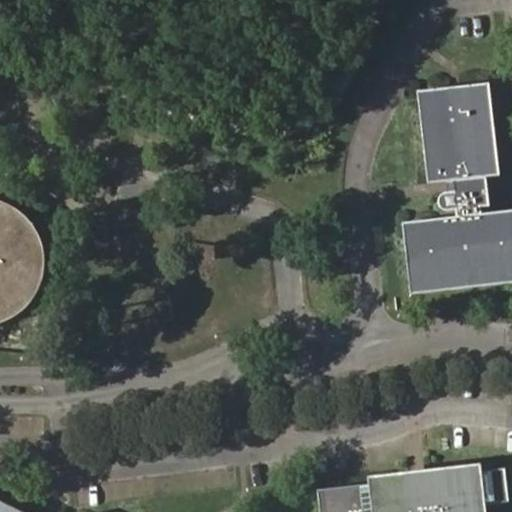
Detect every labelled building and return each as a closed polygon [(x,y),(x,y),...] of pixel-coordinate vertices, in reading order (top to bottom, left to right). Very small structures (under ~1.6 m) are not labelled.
[(441,197),(440,201),(439,203),(440,206),(442,210),(447,213),(452,213),(460,212),(461,219),(406,225),(414,297),(511,285),(511,212),(487,216),(486,209),(493,208),(490,188),(483,189),(482,179),(504,176),(493,84),(423,92),(433,185),(456,182),(457,191),(449,192),(446,193),(443,195),(441,197)] [(0,318),(9,315),(14,313),(24,304),(28,300),(33,292),(36,288),(38,281),(41,267),(41,257),(40,250),(38,244),(37,239),(34,233),(26,224),(19,217),(12,212),(0,207),(0,318)] [(412,488),(412,481),(321,491),(322,511),(483,511),(483,505),(510,501),(507,469),(425,479),(426,486),(412,488)] [(425,479),(412,481),(412,488),(426,486),(425,479)] [(0,511),(24,511),(0,500),(0,511)]
